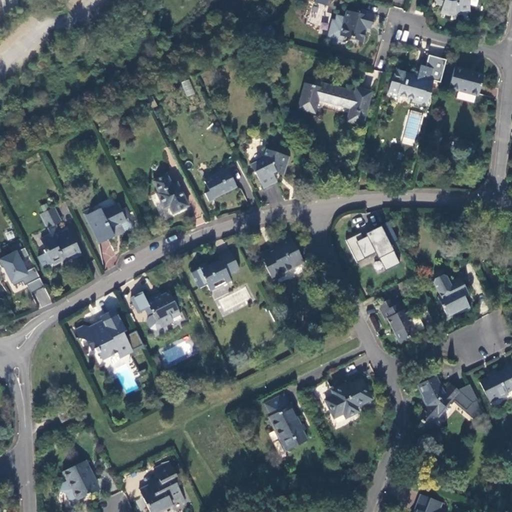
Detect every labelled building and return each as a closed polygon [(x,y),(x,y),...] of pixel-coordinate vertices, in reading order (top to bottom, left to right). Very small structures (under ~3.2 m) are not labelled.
[(443,3),(440,14),(450,16),(459,15),(459,10),(469,8),(467,0),(434,0),(443,3)] [(370,25),(373,14),(361,10),(360,15),(347,11),(345,19),(337,17),(336,22),(333,22),(329,36),(339,39),(340,36),(363,42),(365,32),(367,24),(370,25)] [(426,67),(420,66),(417,76),(394,70),(387,95),(397,98),(397,95),(412,99),(412,102),(426,106),(433,81),(441,83),(447,60),(430,55),(426,67)] [(483,75),(455,68),(449,88),(477,96),(483,75)] [(190,79),(181,82),(186,97),(195,94),(190,79)] [(350,109),(348,122),(361,125),(370,94),(356,91),(355,95),(314,84),(313,87),(305,85),(298,109),(314,113),(317,100),(350,109)] [(403,144),(416,146),(420,112),(408,110),(403,144)] [(280,172),(286,156),(267,150),(263,159),(251,165),(263,188),(276,183),(272,173),(276,171),(280,172)] [(289,158),(286,156),(280,172),(283,173),(289,158)] [(237,188),(227,170),(204,181),(209,191),(204,194),(209,203),(214,200),(237,188)] [(173,214),(188,206),(177,184),(171,186),(165,176),(153,181),(158,192),(157,194),(165,209),(169,207),(173,214)] [(84,217),(96,241),(105,237),(107,241),(113,238),(111,234),(115,232),(117,236),(133,228),(131,223),(125,221),(117,205),(101,212),(100,210),(84,217)] [(63,263),(80,254),(70,234),(63,237),(56,225),(61,222),(54,208),(40,215),(51,236),(41,241),(52,264),(61,260),(63,263)] [(382,224),(346,240),(355,262),(377,253),(384,270),(399,264),(382,224)] [(98,245),(107,241),(105,237),(96,241),(98,245)] [(260,255),(272,280),(281,275),(280,273),(299,263),(293,252),(295,250),(289,238),(273,245),(274,248),(260,255)] [(23,248),(0,257),(0,258),(13,292),(21,289),(20,285),(26,282),(30,292),(43,287),(35,265),(30,267),(23,248)] [(301,262),(295,250),(293,252),(299,263),(301,262)] [(190,272),(199,289),(206,285),(209,291),(220,285),(219,283),(229,279),(227,275),(238,269),(229,252),(218,258),(219,260),(206,266),(205,264),(190,272)] [(381,260),(373,263),(377,271),(384,268),(381,260)] [(466,292),(459,279),(459,278),(449,284),(445,278),(443,277),(441,276),(433,281),(432,283),(435,291),(436,291),(439,297),(437,298),(447,319),(449,318),(448,316),(464,307),(466,309),(468,308),(464,299),(461,294),(465,292),(466,292)] [(160,329),(163,335),(168,333),(165,326),(173,322),(167,312),(177,308),(169,292),(147,303),(141,293),(130,298),(138,313),(145,310),(148,317),(146,322),(150,330),(155,331),(160,329)] [(416,333),(423,330),(415,314),(408,317),(401,303),(394,305),(391,299),(377,306),(384,321),(386,319),(398,343),(416,334),(416,333)] [(449,318),(466,309),(464,307),(448,316),(449,318)] [(123,330),(113,311),(101,318),(104,324),(92,330),(81,328),(75,331),(78,338),(93,343),(95,349),(94,349),(96,355),(99,353),(102,360),(118,353),(126,355),(142,347),(134,331),(123,337),(121,333),(123,330)] [(479,383),(487,401),(496,397),(498,400),(507,395),(506,393),(511,389),(511,366),(511,365),(496,372),(497,374),(479,383)] [(426,406),(416,418),(427,428),(442,411),(440,410),(447,403),(449,406),(460,394),(449,384),(442,391),(435,377),(416,386),(426,406)] [(356,408),(371,400),(360,380),(351,385),(352,387),(346,390),(345,386),(344,385),(332,391),(334,396),(325,400),(335,418),(343,414),(345,418),(357,411),(356,408)] [(463,397),(460,394),(449,406),(453,409),(463,397)] [(289,408),(282,395),(263,404),(270,418),(268,418),(279,440),(281,439),(287,451),(306,441),(299,428),(300,427),(290,407),(289,408)] [(57,415),(61,424),(69,420),(65,411),(57,415)] [(92,477),(84,461),(62,473),(66,482),(61,484),(59,492),(64,494),(67,500),(70,501),(75,499),(76,501),(96,491),(91,481),(89,482),(88,479),(92,477)] [(139,490),(148,511),(160,511),(172,506),(171,504),(183,498),(174,482),(177,480),(168,462),(152,469),(159,483),(150,487),(149,485),(139,490)] [(439,511),(438,511),(440,504),(419,496),(413,511),(415,511),(439,511)]
